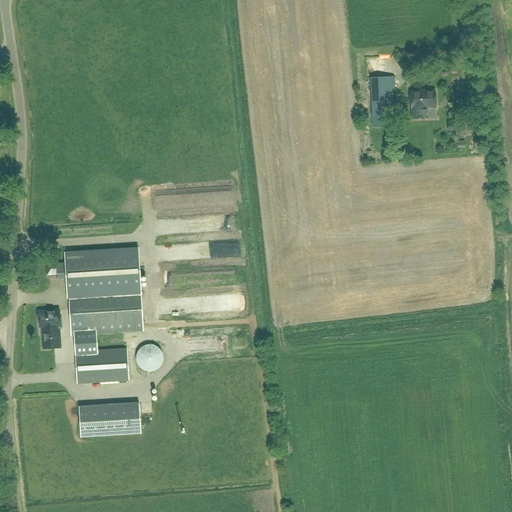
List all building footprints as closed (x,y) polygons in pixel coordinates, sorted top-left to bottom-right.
[(372,118),(388,118),(386,78),(370,78),(372,118)] [(434,92),(410,93),(411,108),(411,117),(414,119),(421,119),(424,116),(423,107),(435,107),(434,92)] [(465,130),(464,122),(447,123),(448,131),(465,130)] [(127,349),(86,352),(85,334),(143,331),(138,250),(65,254),(65,263),(56,264),(57,278),(66,278),(67,299),(68,299),(69,315),(65,316),(67,362),(76,362),(77,383),(129,380),(127,349)] [(60,328),(60,325),(59,310),(38,312),(39,327),(41,327),(42,349),(61,347),(60,328)] [(161,365),(161,353),(140,353),(139,365),(161,365)] [(91,437),(89,407),(78,407),(80,437),(91,437)]
